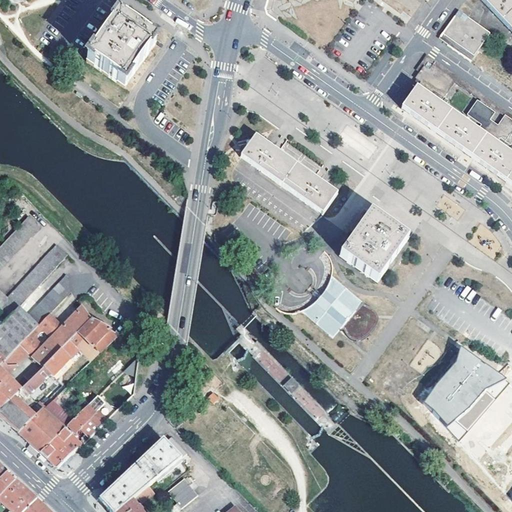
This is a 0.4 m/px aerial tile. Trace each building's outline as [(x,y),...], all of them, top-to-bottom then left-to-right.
[(511,0),(478,0),(506,29),(511,34),(511,0)] [(486,32),(455,10),(438,33),(447,39),(444,43),(467,59),(474,49),(486,32)] [(117,18),(87,60),(124,85),(153,42),(117,18)] [(511,75),(474,49),(467,59),(505,86),(511,77),(511,75)] [(436,104),(451,82),(423,62),(409,84),(413,87),(436,104)] [(413,87),(399,107),(411,116),(446,141),(494,175),(511,188),(511,157),(507,153),(506,154),(499,149),(485,138),(476,132),(436,104),(413,87)] [(481,123),(476,132),(485,138),(487,135),(484,133),(490,123),(486,119),(490,113),(474,102),(467,113),(481,123)] [(495,127),(490,123),(484,133),(487,135),(485,138),(499,149),(503,144),(504,145),(509,137),(511,138),(511,135),(511,124),(509,123),(502,118),(495,127)] [(245,145),(238,155),(322,214),(337,192),(317,178),(276,149),(254,133),(251,137),(244,139),(245,145)] [(22,196),(14,187),(5,196),(14,205),(22,196)] [(369,212),(339,256),(376,282),(407,239),(389,226),(369,212)] [(0,289),(0,267),(39,228),(29,217),(0,247),(0,312),(7,319),(19,307),(56,269),(68,256),(57,246),(35,268),(8,297),(0,289)] [(325,291),(323,295),(322,296),(318,301),(316,303),(312,306),(307,308),(304,309),(300,309),(332,336),(338,329),(343,329),(344,333),(346,336),(349,338),(353,340),(355,340),(358,340),(360,339),(362,339),(364,338),(365,336),(369,332),(373,328),(375,326),(376,324),(377,320),(377,316),(376,312),(374,308),(371,306),(368,305),(365,304),(362,302),(331,275),(329,282),(327,287),(325,291)] [(70,278),(67,277),(28,316),(39,327),(45,320),(48,316),(62,302),(72,293),(70,278)] [(322,296),(323,295),(316,290),(312,294),(318,301),(322,296)] [(22,346),(39,327),(28,316),(19,307),(7,319),(0,327),(0,367),(3,364),(22,346)] [(67,344),(91,320),(82,308),(33,359),(38,364),(24,377),(29,382),(43,368),(67,344)] [(58,326),(48,316),(45,320),(39,327),(22,346),(3,364),(7,367),(16,367),(28,354),(30,356),(58,326)] [(73,349),(75,348),(84,339),(93,349),(99,355),(107,348),(102,342),(112,332),(110,331),(91,320),(67,344),(73,349)] [(112,332),(102,342),(107,348),(119,336),(112,332)] [(53,378),(79,352),(75,348),(73,349),(67,344),(43,368),(50,375),(53,378)] [(507,383),(460,350),(457,366),(438,385),(422,407),(459,442),(507,383)] [(277,364),(272,370),(262,360),(259,364),(280,383),(288,374),(277,364)] [(29,397),(50,375),(43,368),(29,382),(22,390),(29,397)] [(282,368),(280,370),(289,378),(281,385),(291,395),(300,385),(282,368)] [(2,372),(0,370),(0,414),(14,399),(21,391),(2,372)] [(300,386),(290,395),(316,422),(326,412),(300,386)] [(218,400),(213,394),(208,399),(213,404),(218,400)] [(0,414),(0,417),(19,435),(35,419),(14,399),(0,414)] [(98,412),(95,415),(88,408),(68,427),(76,435),(81,430),(89,438),(107,421),(98,412)] [(35,419),(19,435),(27,443),(51,419),(43,411),(35,419)] [(36,451),(41,455),(64,431),(51,419),(27,443),(32,447),(36,451)] [(65,431),(64,431),(41,455),(46,459),(49,463),(53,466),(57,469),(80,447),(65,431)] [(171,439),(165,443),(181,461),(186,456),(171,439)] [(135,498),(148,487),(158,479),(181,461),(165,443),(163,441),(131,471),(100,500),(110,511),(118,511),(131,502),(135,498)] [(0,481),(8,474),(2,467),(0,465),(0,481)] [(0,502),(10,511),(24,511),(37,500),(30,494),(8,474),(0,481),(0,502)] [(199,497),(185,480),(168,493),(182,510),(199,497)] [(148,487),(135,498),(141,505),(154,494),(148,487)] [(49,511),(47,510),(37,500),(24,511),(49,511)] [(139,511),(131,502),(118,511),(139,511)]
